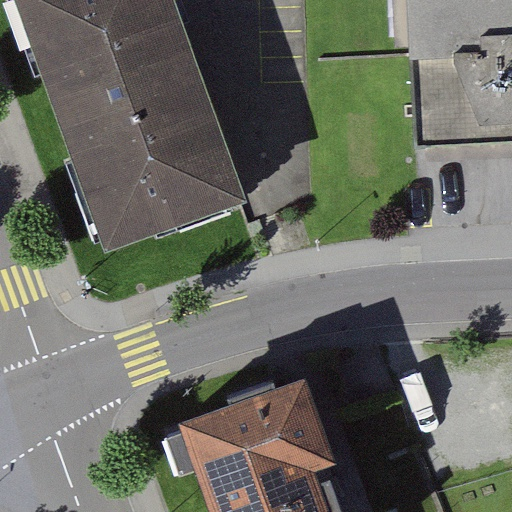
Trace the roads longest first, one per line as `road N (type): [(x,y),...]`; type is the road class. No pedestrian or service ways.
road 1 (residential): [(46,395),(145,354),(291,312),(511,288)]
road 2 (residential): [(46,395),(0,241)]
road 3 (residential): [(82,511),(46,395)]
